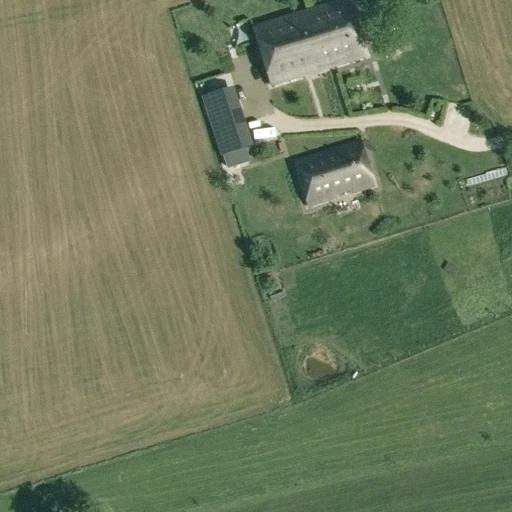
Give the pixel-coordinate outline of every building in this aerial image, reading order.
[(252,29),(269,87),(365,58),(348,0),(252,29)] [(229,89),(202,99),(221,156),(248,148),(229,89)] [(372,183),(359,139),(293,159),(306,203),(335,194),(335,192),(348,188),(349,190),(372,183)] [(325,212),(326,225),(347,224),(347,211),(325,212)] [(355,247),(375,241),(370,225),(350,231),(355,247)]
